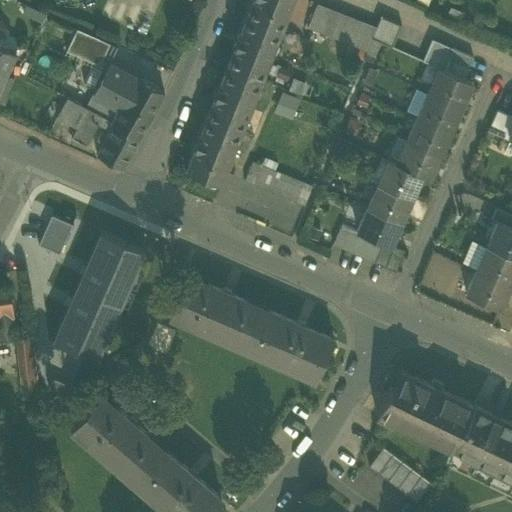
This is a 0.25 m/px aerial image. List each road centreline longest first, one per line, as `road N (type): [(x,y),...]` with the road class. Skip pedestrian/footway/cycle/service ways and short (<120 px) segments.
road 1 (residential): [(508,59),(390,313)]
road 2 (secondary): [(135,203),(390,313)]
road 3 (residential): [(390,313),(303,459),(259,511)]
road 4 (residential): [(135,203),(222,0)]
road 5 (residential): [(376,0),(508,59)]
road 6 (secondary): [(390,313),(511,361)]
road 7 (secondary): [(22,155),(135,203)]
